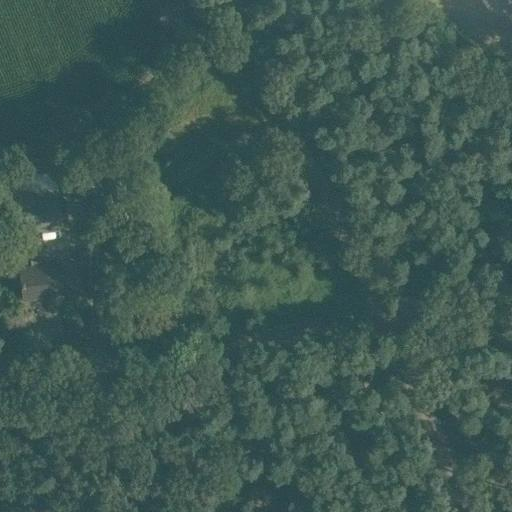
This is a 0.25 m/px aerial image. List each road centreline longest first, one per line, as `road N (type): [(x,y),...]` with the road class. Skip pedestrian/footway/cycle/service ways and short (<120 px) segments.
road 1 (track): [(0,380),(191,358),(381,318)]
road 2 (track): [(381,318),(237,0)]
road 3 (track): [(466,511),(381,318)]
road 4 (track): [(511,297),(381,318)]
